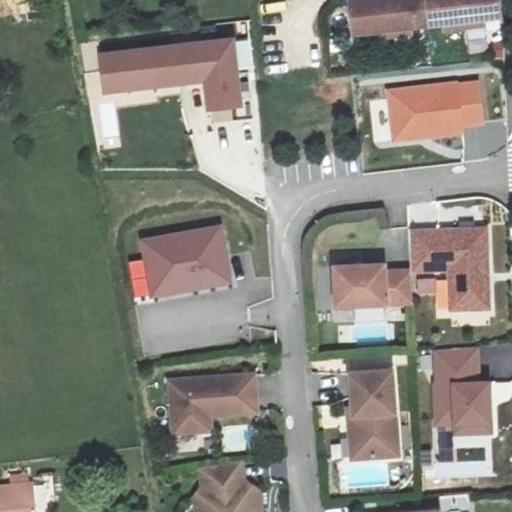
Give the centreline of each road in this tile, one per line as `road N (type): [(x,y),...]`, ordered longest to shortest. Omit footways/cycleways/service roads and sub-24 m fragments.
road 1 (residential): [(305,511),(278,227),(285,209),(320,192),(511,172)]
road 2 (residential): [(0,222),(22,370)]
